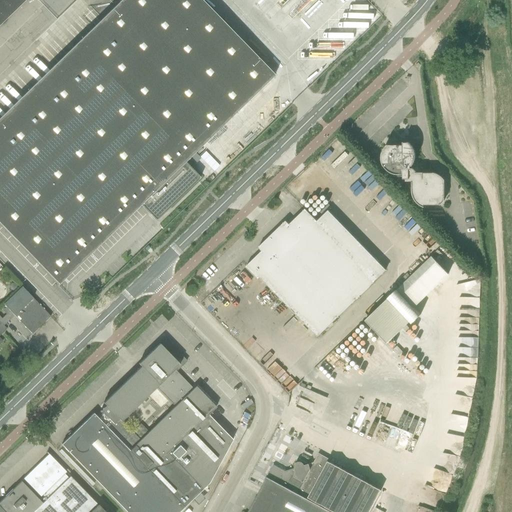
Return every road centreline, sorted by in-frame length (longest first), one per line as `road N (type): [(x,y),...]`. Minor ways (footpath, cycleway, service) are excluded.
road 1 (track): [(408,22),(461,96),(469,145),(493,202),(502,354),(491,445),(472,511)]
road 2 (tertiary): [(152,274),(427,0)]
road 3 (unclassified): [(216,511),(262,427),(266,403),(152,274)]
road 4 (tertiary): [(0,421),(152,274)]
